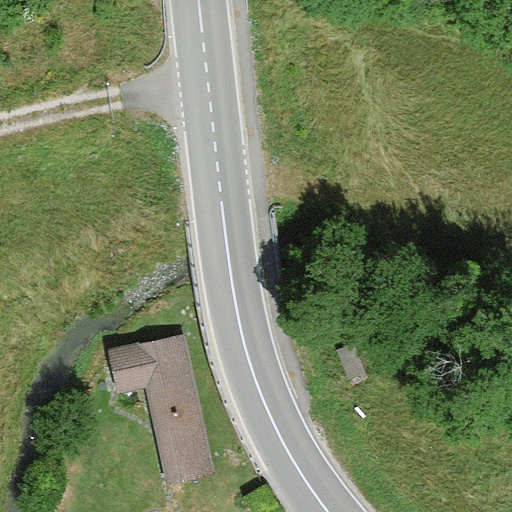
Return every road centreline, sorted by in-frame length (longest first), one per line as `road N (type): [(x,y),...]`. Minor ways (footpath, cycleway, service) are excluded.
road 1 (tertiary): [(197,0),(250,379),(330,511)]
road 2 (track): [(208,81),(0,120)]
